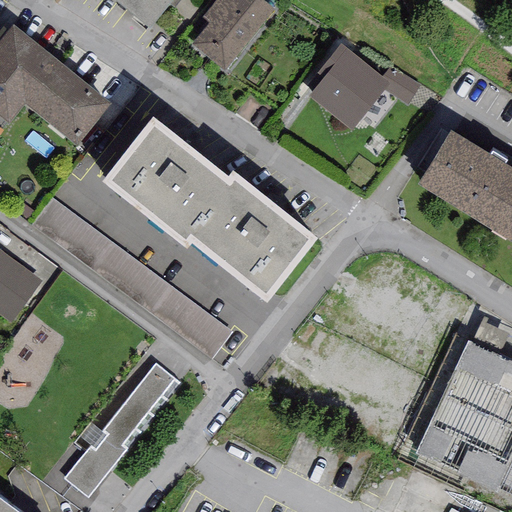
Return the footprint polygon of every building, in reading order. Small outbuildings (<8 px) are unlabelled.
[(183,0),(125,0),(161,28),(183,0)] [(274,12),(258,0),(217,0),(202,19),(209,25),(192,47),(224,73),(274,12)] [(118,106),(22,29),(0,56),(0,108),(17,121),(31,103),(86,146),(118,106)] [(317,75),(323,80),(308,99),(351,134),(389,86),(340,47),(317,75)] [(228,184),(151,124),(100,190),(179,251),(182,247),(230,186),(228,184)] [(511,171),(451,132),(416,186),(511,247),(511,245),(511,171)] [(232,179),(228,184),(230,186),(182,247),(179,251),(186,257),(191,251),(267,310),(318,246),(232,179)] [(57,202),(38,227),(216,361),(235,336),(57,202)] [(43,283),(0,251),(0,317),(11,326),(43,283)] [(386,270),(364,317),(445,355),(467,308),(386,270)] [(331,330),(312,370),(382,404),(401,364),(331,330)] [(511,477),(511,356),(479,341),(426,451),(507,489),(511,477)] [(68,479),(95,500),(187,385),(161,364),(68,479)]
